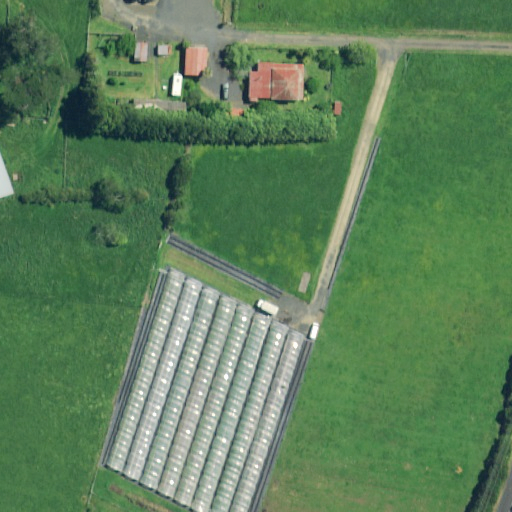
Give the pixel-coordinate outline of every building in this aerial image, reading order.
[(149,63),(149,43),(135,43),(135,62),(149,63)] [(206,49),(186,48),(185,76),(206,76),(206,49)] [(257,103),(257,99),(301,101),(303,66),(257,64),(257,74),(249,73),(248,99),(248,103),(257,103)] [(185,103),(134,99),(133,114),(171,116),(184,117),(185,103)] [(242,112),(226,110),(225,123),(241,125),(242,112)] [(0,197),(11,194),(0,161),(0,197)]
